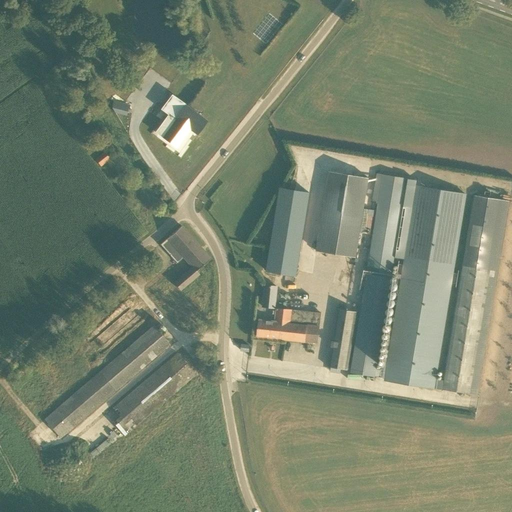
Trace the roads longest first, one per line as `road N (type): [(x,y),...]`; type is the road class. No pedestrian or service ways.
road 1 (unclassified): [(255,511),(237,466),(225,389),(226,275),(213,233),(190,202)]
road 2 (unclassified): [(190,202),(242,146),(348,0)]
road 3 (unclassified): [(190,202),(0,372)]
